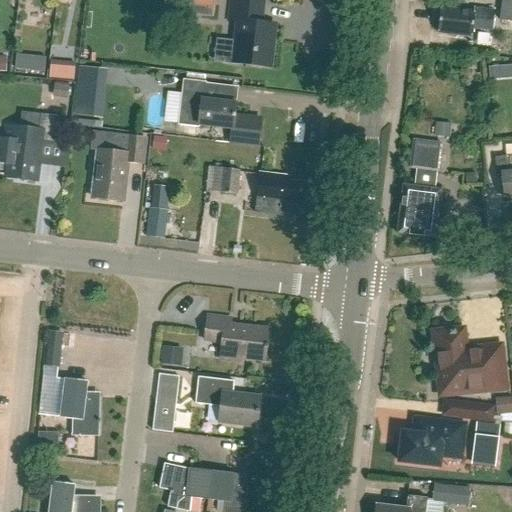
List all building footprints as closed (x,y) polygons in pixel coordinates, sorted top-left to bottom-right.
[(269,67),(274,24),(260,23),(263,3),(236,0),(231,0),(229,21),(237,22),(232,63),(269,67)] [(511,22),(511,1),(502,0),(500,21),(511,22)] [(473,12),(440,9),(437,33),(472,37),(472,30),(492,32),(494,12),(473,9),(473,12)] [(31,57),(30,70),(44,72),(46,58),(31,57)] [(66,62),(65,79),(73,79),(75,63),(66,62)] [(499,79),(498,67),(488,67),(489,80),(499,79)] [(80,80),(102,83),(103,70),(82,68),(80,80)] [(258,146),(261,120),(234,117),(236,104),(203,100),(205,83),(182,80),(177,126),(199,128),(199,126),(231,129),(230,143),(258,146)] [(68,85),(56,84),(54,97),(66,98),(68,85)] [(78,104),(76,116),(98,118),(99,106),(78,104)] [(0,139),(0,164),(6,165),(4,176),(18,178),(17,181),(38,183),(43,145),(59,147),(63,118),(39,115),(37,130),(6,127),(4,140),(0,139)] [(437,123),(435,136),(449,138),(451,125),(437,123)] [(145,140),(127,138),(115,137),(113,154),(97,152),(92,199),(123,202),(127,163),(142,165),(145,140)] [(437,175),(439,164),(441,147),(413,144),(410,172),(416,172),(414,190),(402,189),(397,234),(434,239),(439,193),(433,192),(435,175),(437,175)] [(511,197),(511,156),(495,158),(497,176),(501,175),(503,198),(511,197)] [(207,192),(220,194),(223,170),(209,168),(207,192)] [(238,195),(241,171),(223,170),(220,194),(236,195),(238,195)] [(289,182),(290,177),(260,174),(255,213),(280,216),(280,213),(295,215),(299,183),(289,182)] [(149,208),(146,237),(164,239),(167,210),(149,208)] [(265,361),(268,331),(230,326),(231,320),(207,317),(205,341),(222,343),(220,361),(240,363),(241,359),(265,361)] [(67,330),(66,343),(100,348),(102,335),(67,330)] [(465,350),(463,330),(433,333),(440,396),(505,389),(500,346),(465,350)] [(60,350),(46,349),(45,367),(58,368),(60,350)] [(257,428),(261,398),(233,394),(234,383),(199,378),(195,405),(221,408),(219,424),(257,428)] [(99,438),(101,399),(86,399),(87,384),(66,381),(61,418),(72,420),(72,437),(99,438)] [(511,404),(511,398),(495,400),(497,415),(511,413),(511,404)] [(493,423),(495,406),(444,400),(442,417),(493,423)] [(176,406),(156,403),(153,431),(173,434),(176,406)] [(465,425),(435,421),(414,419),(412,434),(402,433),(399,463),(439,467),(441,449),(462,451),(465,425)] [(511,424),(504,424),(502,438),(511,438),(511,424)] [(493,465),(498,429),(478,427),(473,463),(493,465)] [(65,449),(65,429),(48,429),(48,449),(65,449)] [(190,511),(192,499),(209,501),(212,473),(189,470),(189,475),(185,474),(164,469),(159,489),(170,492),(170,494),(171,494),(168,508),(185,511),(190,511)] [(212,473),(209,501),(226,503),(225,511),(246,511),(247,481),(234,480),(234,475),(223,474),(212,473)] [(101,511),(101,502),(74,502),(75,486),(54,483),(49,511),(101,511)] [(434,484),(432,502),(466,506),(468,488),(434,484)] [(425,511),(427,499),(407,497),(406,510),(376,506),(375,511),(425,511)]
